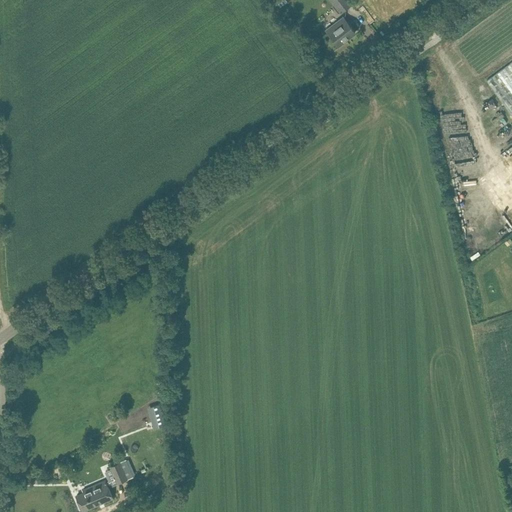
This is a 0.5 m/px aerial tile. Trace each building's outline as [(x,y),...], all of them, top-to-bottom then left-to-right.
[(352,3),(350,0),(331,0),(340,12),(352,3)] [(326,30),(334,39),(332,40),(336,45),(337,44),(338,45),(355,32),(344,16),(326,30)] [(511,61),(487,80),(511,114),(511,61)] [(158,420),(152,421),(154,429),(166,425),(160,403),(154,405),(158,420)] [(110,420),(114,426),(131,414),(127,408),(110,420)] [(106,480),(84,489),(85,492),(77,495),(83,510),(113,497),(109,487),(128,479),(120,461),(110,466),(115,478),(107,482),(106,480)]
